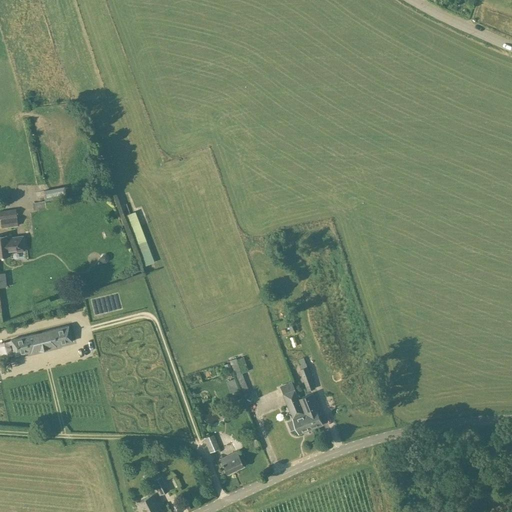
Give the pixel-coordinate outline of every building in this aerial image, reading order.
[(61,186),(44,190),(46,200),(64,196),(61,186)] [(47,208),(46,205),(45,201),(32,203),(34,210),(47,208)] [(0,220),(0,221),(1,229),(18,227),(17,218),(16,210),(0,211),(0,220)] [(135,211),(126,215),(137,244),(147,241),(135,211)] [(10,256),(10,253),(25,252),(23,236),(8,238),(8,236),(0,237),(0,259),(1,259),(1,257),(10,256)] [(67,320),(11,341),(17,356),(73,335),(67,320)] [(229,361),(231,365),(234,373),(234,372),(243,397),(250,394),(243,376),(242,376),(236,358),(229,361)] [(304,381),(308,391),(316,388),(307,366),(308,366),(305,358),(299,360),(301,365),(300,365),(301,369),(300,369),(302,374),(296,376),(298,380),(300,382),(304,381)] [(236,378),(226,381),(232,398),(242,395),(236,378)] [(300,434),(311,429),(299,400),(295,390),(283,395),(293,419),(287,421),(292,431),(298,429),(300,434)] [(313,395),(299,400),(311,429),(323,424),(316,408),(318,407),(313,395)] [(204,439),(206,444),(210,453),(219,449),(216,440),(215,440),(213,435),(204,439)] [(244,466),(237,452),(220,459),(226,474),(244,466)] [(162,475),(153,480),(160,494),(169,490),(162,475)] [(141,511),(160,511),(152,496),(137,503),(141,511)]
